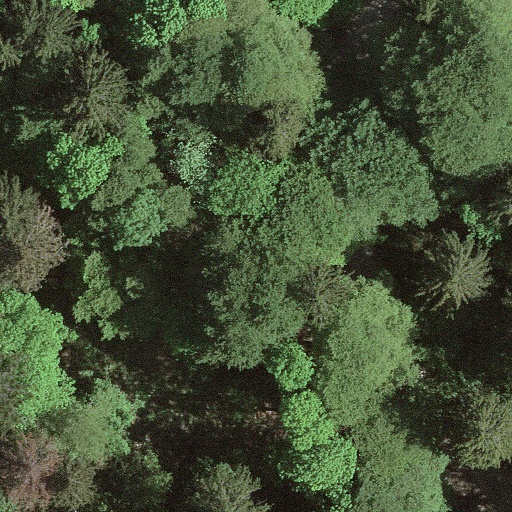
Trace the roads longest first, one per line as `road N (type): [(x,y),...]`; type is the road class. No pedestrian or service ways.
road 1 (track): [(511,502),(458,445),(397,345),(353,232),(326,124),(351,58),(392,0)]
road 2 (track): [(246,0),(326,124)]
